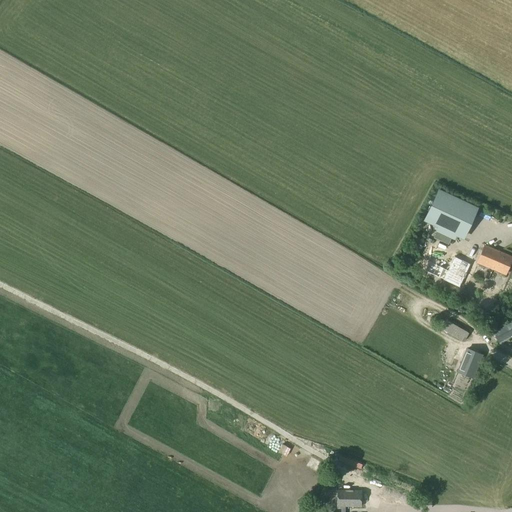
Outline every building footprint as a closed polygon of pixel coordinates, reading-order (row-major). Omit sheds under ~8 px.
[(463,237),(476,210),(436,191),(423,218),(439,226),(436,231),(453,239),(455,233),(463,237)] [(430,261),(425,271),(440,278),(440,276),(445,278),(444,280),(461,287),(472,264),(455,256),(449,270),(444,268),(430,261)] [(463,322),(467,319),(462,312),(458,314),(463,322)] [(441,318),(436,327),(463,343),(464,343),(465,342),(469,334),(441,318)] [(492,332),(498,343),(511,335),(511,323),(511,322),(492,332)] [(480,381),(490,358),(476,351),(465,374),(480,381)] [(363,493),(401,503),(407,482),(391,477),(390,480),(380,477),(378,486),(366,483),(363,493)]
